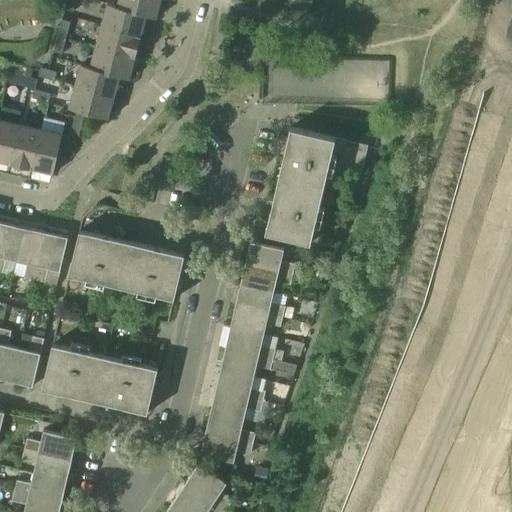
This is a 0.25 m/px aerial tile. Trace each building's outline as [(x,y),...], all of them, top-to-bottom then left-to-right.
[(67,0),(65,9),(74,11),(76,0),(67,0)] [(157,17),(161,0),(119,0),(118,5),(117,6),(147,14),(157,17)] [(108,2),(102,24),(141,35),(147,14),(117,6),(118,5),(108,2)] [(58,35),(66,37),(71,21),(62,19),(58,35)] [(136,56),(141,35),(102,24),(96,45),(136,56)] [(62,54),(66,37),(58,35),(54,51),(62,54)] [(129,78),(136,56),(96,45),(91,66),(90,67),(120,75),(129,78)] [(0,69),(9,71),(11,63),(0,60),(0,69)] [(28,67),(11,63),(9,71),(25,75),(28,67)] [(114,96),(120,75),(90,67),(91,66),(81,63),(75,85),(114,96)] [(55,80),(57,71),(41,67),(38,76),(55,80)] [(77,109),(72,125),(81,128),(85,112),(108,118),(114,96),(75,85),(69,107),(77,109)] [(35,89),(33,97),(49,102),(51,93),(35,89)] [(0,160),(10,163),(20,123),(0,118),(0,160)] [(41,128),(20,123),(10,163),(31,168),(41,128)] [(68,142),(77,144),(81,128),(72,125),(68,142)] [(291,127),(278,179),(323,190),(329,165),(362,173),(368,145),(291,127)] [(63,134),(41,128),(31,168),(53,173),(63,134)] [(311,242),(323,190),(278,179),(266,232),(311,242)] [(25,227),(4,222),(0,238),(0,271),(3,272),(6,258),(17,260),(25,227)] [(24,277),(35,279),(46,232),(25,227),(17,260),(28,263),(24,277)] [(70,274),(122,287),(133,241),(80,229),(70,274)] [(35,279),(32,290),(43,292),(45,282),(48,268),(60,270),(68,237),(46,232),(35,279)] [(251,240),(245,262),(293,274),(296,263),(282,260),(284,248),(257,242),(251,240)] [(133,241),(122,287),(174,299),(185,254),(133,241)] [(293,274),(245,262),(241,283),(274,291),(277,281),(291,284),(293,274)] [(317,272),(316,278),(325,280),(326,274),(317,272)] [(241,283),(236,304),(283,316),(286,305),(272,302),(274,291),(241,283)] [(283,316),(236,304),(231,326),(264,334),(267,323),(281,326),(283,316)] [(231,326),(226,347),(273,358),(276,348),(262,345),(264,334),(231,326)] [(0,332),(0,377),(11,380),(19,347),(8,344),(12,330),(1,328),(0,332)] [(30,349),(19,347),(11,380),(33,386),(44,338),(33,335),(30,349)] [(42,388),(95,400),(106,355),(53,343),(42,388)] [(273,358),(226,347),(221,368),(254,376),(257,365),(271,369),(273,358)] [(158,367),(106,355),(95,400),(148,413),(158,367)] [(221,368),(216,389),(263,400),(266,390),(252,387),(254,376),(221,368)] [(263,400),(216,389),(211,410),(244,418),(247,407),(261,411),(263,400)] [(211,410),(206,431),(253,442),(256,432),(242,429),(244,418),(211,410)] [(27,437),(25,448),(72,459),(78,437),(44,429),(41,441),(27,437)] [(251,453),(253,442),(206,431),(201,453),(234,461),(237,449),(251,453)] [(67,480),(72,459),(25,448),(22,458),(36,461),(34,472),(67,480)] [(198,463),(186,482),(226,509),(232,500),(220,492),(227,482),(198,463)] [(265,484),(269,468),(257,465),(253,481),(265,484)] [(17,479),(15,490),(62,501),(67,480),(34,472),(31,483),(17,479)] [(230,511),(226,509),(186,482),(174,500),(192,511),(207,511),(209,510),(211,511),(230,511)] [(26,503),(24,511),(59,511),(62,501),(15,490),(12,500),(26,503)] [(192,511),(174,500),(165,511),(192,511)]
